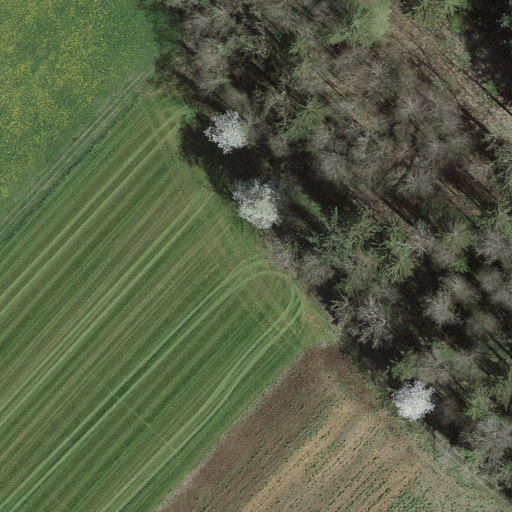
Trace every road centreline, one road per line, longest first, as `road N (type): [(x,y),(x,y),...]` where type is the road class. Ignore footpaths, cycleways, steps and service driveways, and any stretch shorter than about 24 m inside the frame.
road 1 (track): [(188,44),(263,219),(304,290),(418,423),(511,503)]
road 2 (track): [(0,246),(188,44)]
